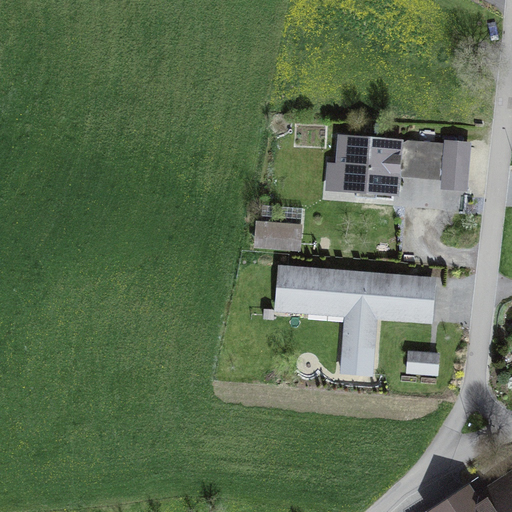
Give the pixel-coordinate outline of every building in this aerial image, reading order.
[(356,187),(355,197),(376,199),(377,189),(395,190),(398,145),(342,141),(338,186),(356,187)] [(408,141),(406,166),(412,173),(445,176),(444,186),(464,187),(467,146),(408,141)] [(260,241),(295,243),(296,228),(261,226),(260,241)] [(431,315),(434,286),(287,274),(284,304),(310,306),(310,300),(347,303),(343,352),(373,354),(376,311),(431,315)] [(437,374),(438,355),(409,352),(408,372),(437,374)] [(511,511),(511,491),(484,509),(473,491),(440,511),(511,511)]
